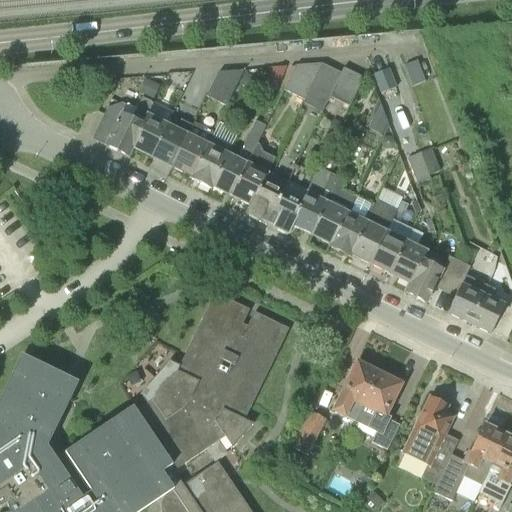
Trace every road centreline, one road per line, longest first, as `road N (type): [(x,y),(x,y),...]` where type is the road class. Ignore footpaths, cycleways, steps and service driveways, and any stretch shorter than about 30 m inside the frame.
road 1 (residential): [(511,374),(42,138),(0,125)]
road 2 (tertiary): [(0,43),(392,0)]
